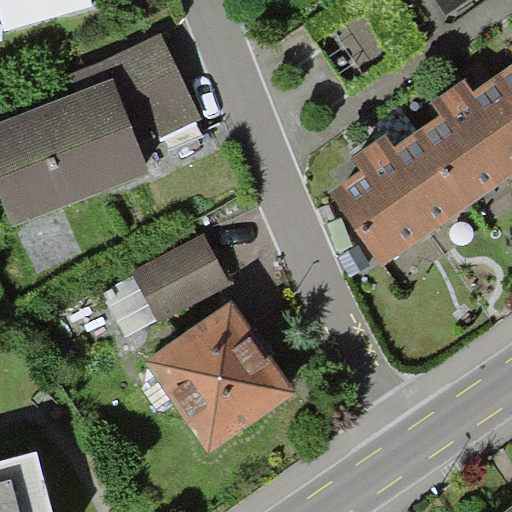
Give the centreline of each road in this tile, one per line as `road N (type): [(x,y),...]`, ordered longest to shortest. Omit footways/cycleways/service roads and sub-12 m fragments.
road 1 (residential): [(196,0),(314,297),(406,449)]
road 2 (residential): [(511,378),(406,449)]
